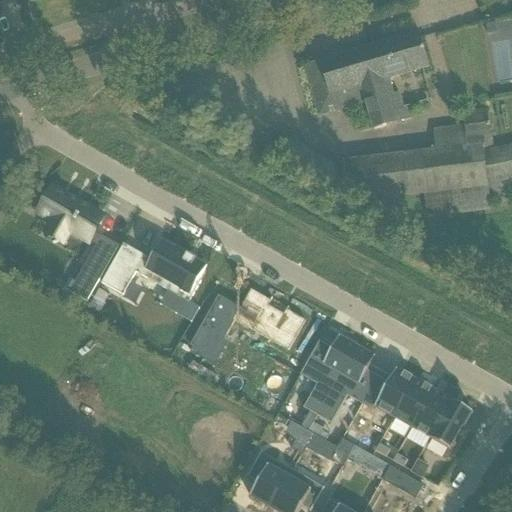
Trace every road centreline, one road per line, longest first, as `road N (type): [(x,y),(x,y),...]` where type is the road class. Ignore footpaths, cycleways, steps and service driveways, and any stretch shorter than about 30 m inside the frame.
road 1 (residential): [(35,131),(511,401)]
road 2 (tertiary): [(152,48),(321,0)]
road 3 (tertiary): [(21,88),(152,48)]
road 4 (residential): [(511,409),(445,511)]
